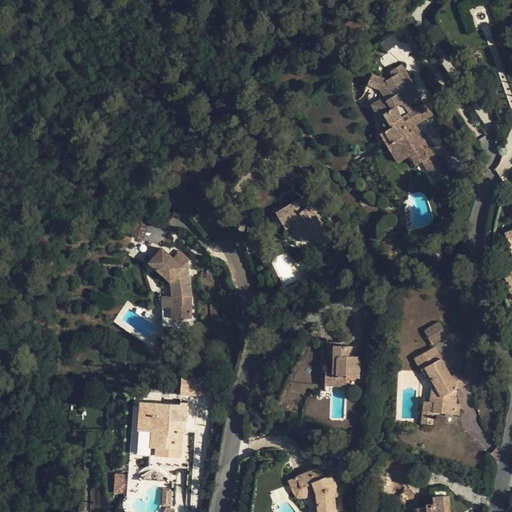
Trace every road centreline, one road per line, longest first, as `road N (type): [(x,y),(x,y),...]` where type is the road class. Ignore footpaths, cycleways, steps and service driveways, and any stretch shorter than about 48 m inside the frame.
road 1 (residential): [(217,511),(252,302),(223,196)]
road 2 (residential): [(490,176),(475,225),(476,257),(511,359)]
